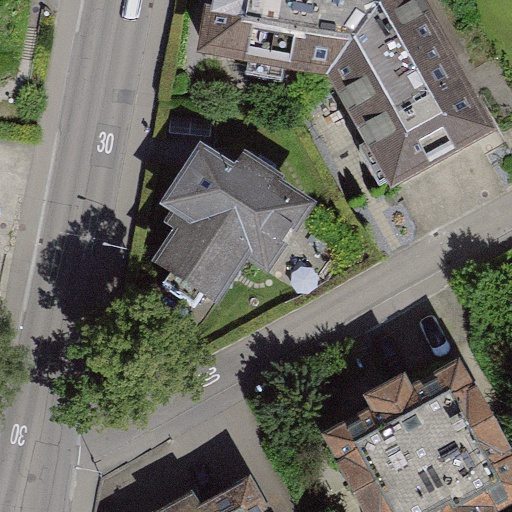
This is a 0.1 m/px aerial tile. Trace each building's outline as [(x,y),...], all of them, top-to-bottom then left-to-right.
[(402,0),(199,0),(187,78),(313,100),(376,217),(478,161),(402,0)] [(511,0),(494,0),(511,34),(511,0)] [(194,200),(212,211),(185,255),(249,296),(277,252),(298,265),(341,196),(237,131),(194,200)] [(511,495),(442,365),(308,437),(348,511),(504,511),(511,508),(511,495)] [(256,511),(239,479),(178,511),(256,511)]
